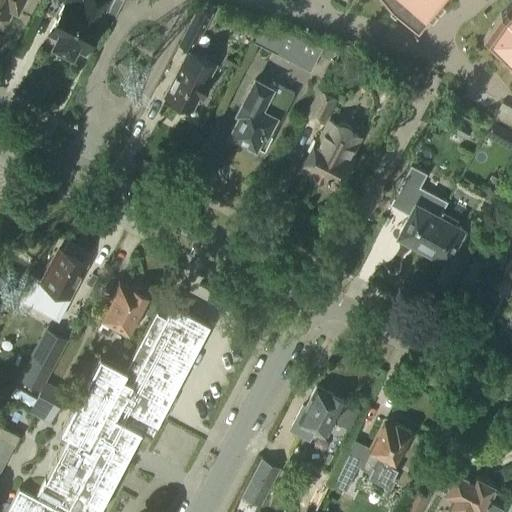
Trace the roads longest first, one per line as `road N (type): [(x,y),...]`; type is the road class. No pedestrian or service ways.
road 1 (residential): [(318,287),(0,122)]
road 2 (residential): [(200,511),(318,287)]
road 3 (residential): [(511,389),(318,287)]
